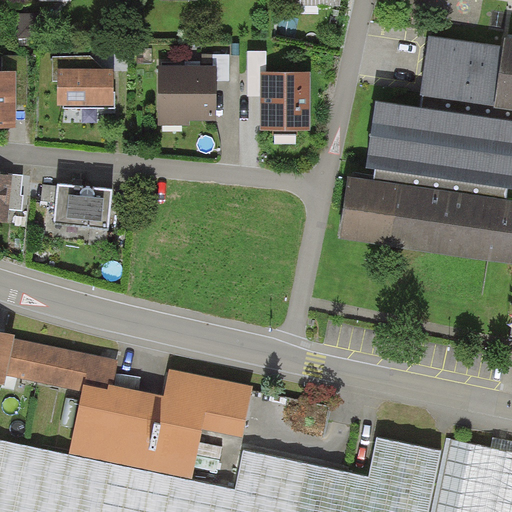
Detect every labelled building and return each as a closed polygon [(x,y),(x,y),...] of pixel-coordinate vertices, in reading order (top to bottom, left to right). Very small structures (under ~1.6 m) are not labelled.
[(41,15),(18,15),(18,39),(42,38),(41,15)] [(365,179),(348,176),(340,233),(511,258),(511,43),(508,43),(507,51),(433,40),(426,82),(422,111),(375,105),(365,179)] [(248,98),(260,98),(260,74),(267,74),(267,53),(248,53),(248,98)] [(158,126),(190,126),(190,121),(217,121),(217,83),(230,82),(230,54),(201,54),(201,67),(193,67),(158,67),(158,126)] [(0,130),(17,130),(17,106),(29,106),(28,57),(0,57),(0,73),(0,72),(0,130)] [(53,82),(59,82),(59,105),(113,106),(113,71),(105,71),(90,57),(53,57),(53,82)] [(260,98),(261,131),(309,131),(309,74),(267,74),(260,74),(260,98)] [(0,222),(8,224),(9,210),(23,212),(24,197),(22,196),(24,176),(11,175),(11,177),(0,176),(0,222)] [(108,232),(112,189),(79,186),(58,184),(58,189),(56,203),(54,227),(91,230),(90,245),(107,247),(108,232)] [(42,202),(56,203),(58,189),(44,188),(42,202)] [(0,385),(6,387),(8,376),(16,339),(0,335),(0,385)] [(109,387),(114,388),(120,360),(16,339),(8,376),(83,392),(84,387),(108,392),(109,387)] [(71,456),(192,482),(202,432),(243,439),(251,390),(170,372),(164,398),(134,392),(114,388),(109,387),(108,392),(84,387),(83,392),(71,456)] [(511,511),(511,448),(443,435),(440,450),(373,436),(365,476),(241,450),(232,490),(192,482),(177,479),(71,456),(0,440),(0,511),(511,511)]
